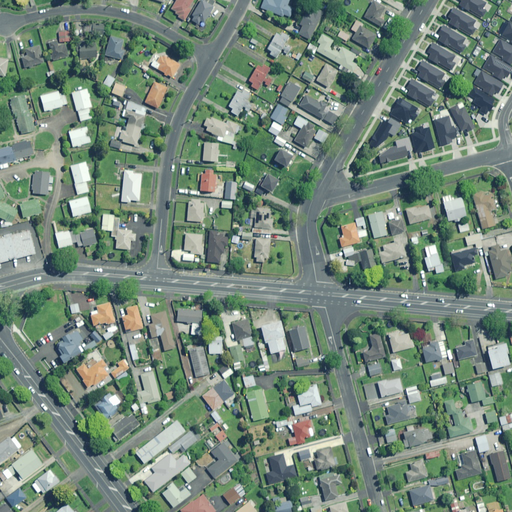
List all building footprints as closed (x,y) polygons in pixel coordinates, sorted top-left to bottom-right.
[(184,21),(189,13),(191,10),(189,8),(193,0),(174,0),(176,1),(171,10),(175,12),(175,14),(179,16),(178,18),(184,21)] [(216,2),(212,0),(200,0),(191,16),(193,17),(191,21),(198,25),(200,21),(204,24),(216,2)] [(287,7),(289,0),(273,0),(273,1),(270,0),(265,0),(262,9),(283,17),(283,15),(289,18),(293,9),(287,7)] [(490,14),(487,1),(458,9),(462,22),(490,14)] [(373,2),(363,20),(379,29),(384,20),(380,17),(384,9),(373,2)] [(322,14),(307,7),(299,24),(302,26),(298,35),(309,40),(322,14)] [(461,25),(453,20),(450,26),(458,30),(461,25)] [(103,24),(92,24),(92,35),(103,35),(103,24)] [(502,29),(493,24),(487,33),(492,36),(490,40),(494,42),(502,29)] [(360,25),(351,41),(367,51),(377,35),(360,25)] [(276,59),(281,50),(283,51),(282,53),(288,56),(290,52),(291,53),(293,49),(287,46),(285,48),(283,46),(288,38),(278,31),(267,49),(271,52),(269,55),(276,59)] [(350,36),(340,31),(337,36),(346,42),(350,36)] [(71,33),(59,33),(59,42),(71,42),(71,33)] [(322,35),(317,43),(320,45),(318,49),(310,44),(306,50),(314,55),(316,51),(353,73),(357,66),(352,63),(356,56),(342,48),(339,53),(329,48),(333,41),(322,35)] [(123,41),(109,37),(105,56),(121,60),(124,51),(121,50),(123,41)] [(57,46),(56,41),(49,43),(53,61),(68,58),(65,45),(57,46)] [(95,44),(76,45),(77,57),(96,57),(95,44)] [(22,57),(24,68),(28,67),(29,69),(34,68),(33,66),(43,64),(39,46),(25,49),(27,56),(22,57)] [(159,51),(150,66),(172,79),(181,65),(159,51)] [(258,91),(263,82),(265,83),(264,84),(269,87),(273,79),(270,77),(268,80),(265,78),(270,69),(260,63),(249,82),(252,84),(250,87),(258,91)] [(326,66),(316,81),(327,88),(337,72),(326,66)] [(315,77),(306,72),(302,79),(311,84),(315,77)] [(115,80),(108,76),(103,84),(109,88),(115,80)] [(290,82),(279,100),(288,107),(300,89),(290,82)] [(167,89),(154,83),(145,103),(158,109),(167,89)] [(115,84),(111,93),(109,97),(114,99),(116,95),(121,97),(125,88),(115,84)] [(237,117),(243,108),(245,109),(244,110),(248,112),(253,104),(249,101),(247,104),(245,103),(250,95),(239,89),(228,107),(232,109),(230,113),(237,117)] [(88,94),(85,90),(72,94),(77,112),(78,112),(80,122),(92,119),(89,108),(92,107),(88,94)] [(67,106),(62,91),(40,97),(44,112),(67,106)] [(15,118),(30,114),(24,95),(9,100),(15,118)] [(307,95),(300,107),(321,119),(328,107),(307,95)] [(119,137),(118,140),(122,141),(122,142),(136,147),(141,131),(144,133),(146,126),(143,125),(148,108),(126,102),(124,101),(123,105),(125,105),(122,116),(129,119),(125,131),(118,129),(116,136),(119,137)] [(276,105),(268,118),(282,126),(290,113),(276,105)] [(510,121),(507,108),(482,114),(485,127),(510,121)] [(329,112),(324,121),(334,127),(339,118),(329,112)] [(30,114),(15,118),(20,135),(35,131),(30,114)] [(231,145),(232,146),(231,148),(240,152),(242,145),(238,144),(232,142),(235,135),(235,133),(240,135),(243,127),(225,120),(224,124),(211,119),(210,121),(207,120),(205,126),(207,126),(205,132),(218,136),(216,140),(222,142),(231,145)] [(306,122),(294,142),(305,148),(316,128),(306,122)] [(282,128),(272,123),(268,131),(277,136),(282,128)] [(90,143),(86,128),(69,132),(73,148),(90,143)] [(328,135),(319,130),(314,139),(323,144),(328,135)] [(286,142),(277,137),(273,142),(282,147),(286,142)] [(12,146),(15,160),(33,155),(30,141),(11,145),(12,146)] [(121,143),(111,141),(109,147),(119,150),(121,143)] [(218,144),(204,143),(203,161),(217,162),(218,144)] [(12,146),(10,147),(0,149),(0,169),(8,168),(7,164),(16,162),(15,160),(12,146)] [(291,158),(280,152),(274,163),(285,169),(291,158)] [(91,181),(86,163),(71,167),(77,195),(89,192),(86,182),(91,181)] [(212,171),(212,169),(207,168),(207,171),(204,170),(204,174),(198,174),(198,182),(201,182),(200,192),(216,192),(216,176),(213,176),(213,171),(212,171)] [(134,172),(124,171),(121,202),(130,203),(130,201),(139,202),(142,175),(133,174),(134,172)] [(49,173),(34,172),(32,194),(47,195),(49,173)] [(276,181),(265,175),(258,187),(269,193),(276,181)] [(236,183),(226,182),(225,199),(235,200),(236,183)] [(254,187),(244,182),(241,188),(251,192),(254,187)] [(497,210),(492,190),(472,196),(482,230),(495,226),(491,212),(497,210)] [(451,201),(450,196),(441,198),(448,222),(454,220),(454,223),(460,221),(459,219),(467,217),(462,198),(451,201)] [(91,213),(87,198),(69,202),(73,217),(91,213)] [(42,213),(38,199),(19,204),(23,218),(42,213)] [(200,201),(189,200),(187,221),(202,223),(204,205),(200,204),(200,201)] [(18,211),(0,203),(0,218),(12,224),(18,211)] [(431,219),(428,206),(406,211),(409,225),(431,219)] [(257,211),(250,211),(250,218),(255,218),(254,228),(272,230),(273,218),(270,218),(270,212),(266,211),(266,210),(258,209),(257,211)] [(387,235),(382,212),(368,216),(374,239),(387,235)] [(114,216),(103,215),(102,231),(112,232),(111,237),(116,237),(115,249),(130,251),(130,241),(135,242),(136,231),(119,230),(119,219),(114,218),(114,216)] [(365,225),(363,218),(355,220),(357,227),(365,225)] [(402,218),(388,222),(392,236),(406,232),(402,218)] [(467,221),(457,224),(460,233),(470,230),(467,221)] [(359,243),(354,223),(340,227),(343,238),(339,239),(341,248),(359,243)] [(96,244),(93,229),(77,233),(77,229),(55,234),(58,248),(77,244),(78,248),(96,244)] [(0,263),(38,252),(32,230),(0,238),(0,263)] [(222,238),(222,234),(218,234),(218,231),(210,230),(207,262),(220,264),(221,253),(223,253),(224,246),(227,246),(227,238),(222,238)] [(252,234),(238,232),(238,236),(242,236),(242,240),(252,241),(252,234)] [(202,235),(185,234),(184,251),(190,251),(190,255),(201,256),(202,235)] [(271,240),(256,239),(254,259),(269,260),(271,240)] [(406,258),(402,242),(383,246),(385,252),(379,254),(381,264),(406,258)] [(485,257),(489,256),(496,280),(507,277),(506,273),(511,272),(510,264),(511,263),(509,250),(500,252),(499,247),(497,242),(482,246),(485,257)] [(352,247),(342,249),(343,256),(354,253),(352,247)] [(376,267),(371,250),(358,253),(363,270),(376,267)] [(473,264),(469,250),(451,254),(455,272),(465,270),(464,266),(473,264)] [(442,273),(440,266),(438,253),(430,255),(431,257),(424,259),(427,269),(433,267),(435,274),(442,273)] [(115,323),(111,303),(96,307),(98,314),(91,316),(93,326),(105,323),(105,325),(115,323)] [(79,313),(78,304),(70,305),(71,314),(79,313)] [(141,329),(135,306),(126,308),(128,315),(122,317),(126,334),(141,329)] [(201,336),(201,311),(177,311),(177,322),(192,323),(191,335),(201,336)] [(175,349),(166,312),(150,316),(153,324),(148,325),(151,338),(160,336),(164,351),(175,349)] [(240,345),(229,348),(233,363),(244,361),(240,347),(244,346),(245,350),(254,348),(248,320),(232,323),(236,342),(239,341),(240,345)] [(285,337),(281,321),(260,326),(264,342),(267,341),(270,355),(285,351),(282,338),(285,337)] [(310,349),(305,328),(289,331),(293,352),(310,349)] [(84,339),(78,330),(71,335),(69,333),(63,337),(65,340),(57,345),(63,354),(60,356),(65,363),(82,352),(79,346),(82,344),(80,341),(84,339)] [(113,336),(111,331),(103,336),(105,340),(113,336)] [(95,332),(90,337),(98,344),(103,339),(95,332)] [(398,337),(397,333),(388,335),(393,353),(414,348),(411,340),(410,340),(408,334),(398,337)] [(385,358),(379,334),(369,337),(373,350),(362,353),(365,363),(385,358)] [(222,354),(221,337),(208,338),(209,355),(222,354)] [(466,345),(455,348),(458,361),(477,357),(473,340),(465,342),(466,345)] [(422,347),(426,363),(436,361),(437,363),(443,361),(442,359),(447,358),(443,342),(422,347)] [(506,353),(508,353),(506,344),(486,349),(492,370),(511,365),(509,357),(507,357),(506,353)] [(138,360),(135,345),(129,347),(133,361),(138,360)] [(209,375),(203,347),(189,350),(195,378),(209,375)] [(266,356),(261,358),(264,370),(270,369),(266,356)] [(307,356),(295,360),(298,369),(310,365),(307,356)] [(402,369),(400,359),(391,361),(394,371),(402,369)] [(84,365),(76,370),(83,381),(82,381),(86,389),(92,385),(93,386),(109,376),(104,368),(107,366),(102,360),(87,370),(84,365)] [(130,369),(124,360),(117,364),(120,368),(112,373),(116,379),(130,369)] [(455,373),(452,363),(442,366),(445,376),(455,373)] [(485,363),(474,366),(477,375),(487,373),(485,363)] [(241,370),(240,364),(233,365),(235,372),(241,370)] [(381,374),(379,364),(367,367),(370,377),(381,374)] [(233,374),(230,369),(221,375),(224,380),(233,374)] [(502,384),(499,374),(489,376),(492,387),(502,384)] [(136,393),(139,404),(142,416),(148,414),(145,402),(147,402),(148,404),(160,401),(153,375),(141,378),(144,391),(136,393)] [(251,375),(242,379),(246,389),(256,385),(251,375)] [(403,392),(399,378),(378,383),(381,398),(403,392)] [(447,383),(445,378),(430,382),(431,388),(447,383)] [(227,408),(235,402),(235,396),(223,381),(201,397),(212,412),(223,403),(227,408)] [(471,403),(481,401),(483,406),(495,403),(493,397),(486,399),(482,382),(467,386),(471,403)] [(311,408),(321,405),(316,385),(295,390),(299,405),(292,407),(294,416),(312,412),(311,408)] [(421,401),(417,386),(406,389),(410,404),(421,401)] [(269,418),(262,389),(246,394),(253,422),(269,418)] [(178,397),(176,391),(165,394),(167,401),(178,397)] [(112,398),(109,394),(100,399),(102,402),(94,407),(103,422),(108,419),(118,412),(114,405),(121,401),(117,395),(112,398)] [(456,411),(454,400),(444,403),(447,416),(451,415),(455,427),(447,428),(450,438),(473,432),(469,418),(463,419),(461,410),(456,411)] [(408,413),(405,401),(398,403),(398,405),(387,408),(389,416),(385,417),(387,425),(416,417),(414,411),(408,413)] [(221,419),(215,412),(211,415),(216,423),(221,419)] [(497,421),(495,412),(485,414),(487,424),(497,421)] [(109,430),(119,441),(138,423),(128,413),(109,430)] [(508,424),(505,415),(498,417),(501,426),(508,424)] [(312,437),(308,417),(298,419),(299,423),(295,424),(294,416),(275,420),(277,428),(288,426),(289,434),(294,433),(295,438),(288,439),(289,446),(304,444),(304,439),(312,437)] [(176,421),(136,455),(144,465),(185,431),(176,421)] [(219,427),(217,424),(209,429),(212,432),(219,427)] [(403,442),(405,449),(427,443),(426,441),(433,439),(429,425),(422,427),(423,428),(413,431),(412,426),(406,428),(407,432),(402,433),(405,441),(403,442)] [(398,441),(394,428),(383,431),(387,444),(398,441)] [(168,449),(172,454),(178,449),(182,454),(198,441),(190,431),(168,449)] [(227,437),(222,432),(216,437),(220,443),(227,437)] [(489,451),(485,436),(475,438),(479,453),(489,451)] [(0,464),(19,450),(9,437),(0,444),(0,464)] [(208,440),(204,443),(210,450),(214,447),(208,440)] [(222,444),(211,453),(217,461),(206,470),(214,480),(237,462),(222,444)] [(316,471),(321,470),(322,471),(336,467),(330,448),(322,450),(315,452),(317,459),(313,460),(316,471)] [(0,473),(0,477),(3,482),(6,479),(7,480),(17,473),(22,480),(43,465),(31,450),(0,473)] [(309,450),(298,452),(301,461),(311,459),(309,450)] [(438,450),(424,454),(426,461),(440,456),(438,450)] [(476,451),(461,455),(463,466),(460,467),(461,470),(455,471),(458,481),(482,474),(476,451)] [(511,479),(503,452),(490,456),(497,483),(511,479)] [(175,462),(169,454),(150,469),(154,474),(143,482),(152,493),(190,465),(183,456),(175,462)] [(411,471),(405,473),(407,483),(428,477),(423,459),(409,463),(411,471)] [(188,468),(180,475),(187,484),(196,478),(188,468)] [(50,470),(34,482),(35,484),(32,486),(38,493),(41,491),(43,494),(60,483),(50,470)] [(342,484),(340,475),(333,477),(332,473),(318,476),(325,501),(338,498),(335,486),(342,484)] [(435,480),(437,488),(448,484),(446,477),(435,480)] [(166,488),(168,490),(163,494),(173,508),(192,495),(185,485),(179,489),(174,482),(166,488)] [(239,485),(223,496),(230,506),(246,494),(239,485)] [(429,486),(409,490),(412,507),(433,503),(429,486)] [(20,489),(6,499),(13,508),(26,498),(20,489)] [(180,511),(215,511),(203,494),(180,511)] [(308,497),(300,499),(303,510),(311,508),(308,497)] [(280,505),(279,498),(272,499),(273,506),(271,506),(271,511),(292,511),(291,503),(280,505)] [(235,511),(256,511),(254,508),(256,507),(251,500),(235,511)] [(449,501),(451,511),(452,511),(459,511),(457,500),(449,501)] [(0,506),(0,511),(12,511),(5,503),(0,506)] [(347,511),(346,503),(329,507),(330,511),(347,511)] [(485,511),(483,503),(477,505),(478,511),(485,511)]
